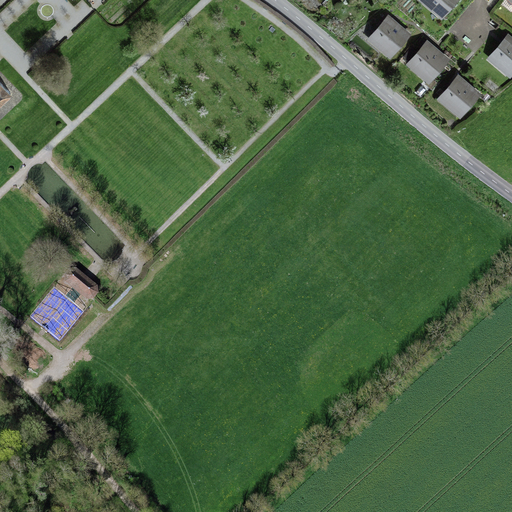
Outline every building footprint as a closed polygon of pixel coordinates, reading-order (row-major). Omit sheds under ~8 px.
[(453,0),(427,0),(443,13),(453,0)] [(406,34),(388,19),(373,36),(391,52),(406,34)] [(511,69),(511,41),(508,38),(493,56),(511,71),(511,69)] [(445,59),(427,44),(412,62),(430,77),(445,59)] [(476,94),(458,78),(443,96),(461,112),(476,94)] [(0,103),(11,93),(0,82),(0,81),(0,103)] [(82,276),(76,271),(74,272),(73,273),(71,273),(70,272),(66,276),(73,281),(76,278),(89,289),(86,292),(93,297),(96,293),(95,292),(94,290),(94,289),(95,287),(89,282),(86,283),(84,281),(82,279),(82,276)]
